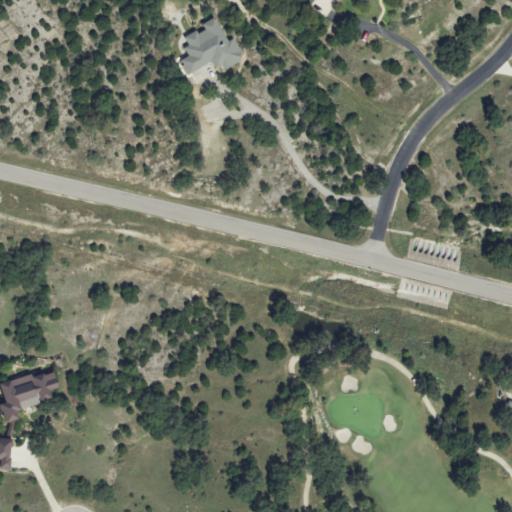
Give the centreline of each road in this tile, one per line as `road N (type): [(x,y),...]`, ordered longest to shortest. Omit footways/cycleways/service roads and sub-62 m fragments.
road 1 (residential): [(511,302),(0,173)]
road 2 (residential): [(368,266),(396,170),(417,132),(511,44)]
